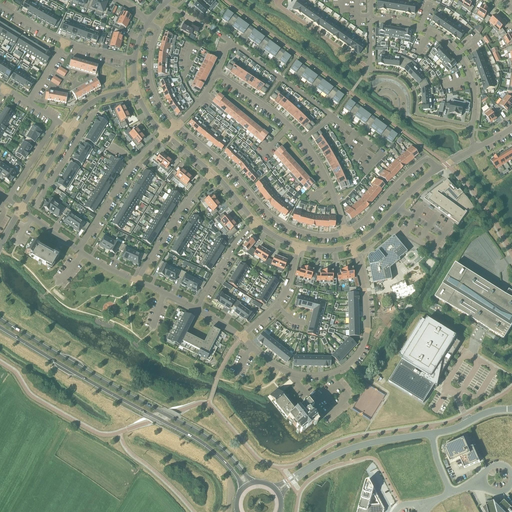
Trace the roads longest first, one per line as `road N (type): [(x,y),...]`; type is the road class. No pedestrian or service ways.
road 1 (primary): [(252,482),(200,432),(0,319)]
road 2 (primary): [(0,328),(202,442),(243,487)]
road 3 (residential): [(241,336),(293,374),(327,375),(349,364),(367,330),(351,246)]
road 4 (residential): [(346,234),(316,235),(278,220),(176,126)]
road 5 (residential): [(370,17),(421,26),(454,49),(473,81),(473,126)]
road 6 (residential): [(218,71),(229,41),(329,116)]
road 7 (residential): [(165,134),(131,163),(78,250)]
road 8 (unclassified): [(303,472),(356,446),(431,432)]
road 9 (residential): [(473,126),(415,114),(410,83),(394,72),(369,71)]
road 10 (residential): [(137,281),(211,172)]
road 11 (residential): [(437,169),(425,159),(346,234)]
road 12 (residential): [(368,67),(275,3),(282,0)]
